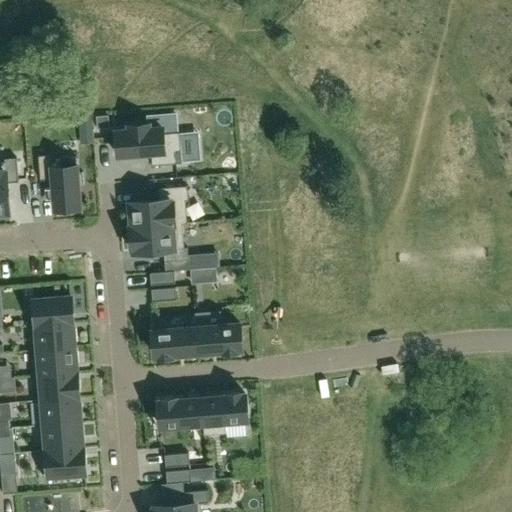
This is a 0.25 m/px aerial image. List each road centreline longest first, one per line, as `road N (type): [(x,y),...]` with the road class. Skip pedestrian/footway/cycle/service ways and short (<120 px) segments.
road 1 (residential): [(511,345),(121,380)]
road 2 (residential): [(121,380),(107,237),(0,245)]
road 3 (residential): [(131,511),(121,380)]
